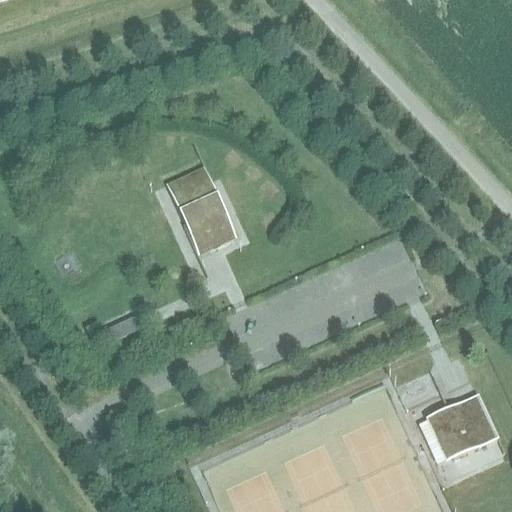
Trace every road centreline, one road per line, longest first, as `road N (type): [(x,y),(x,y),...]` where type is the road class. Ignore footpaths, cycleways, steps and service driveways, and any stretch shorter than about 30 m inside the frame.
road 1 (residential): [(129,511),(84,443),(102,413),(402,276)]
road 2 (unclassified): [(511,210),(316,0)]
